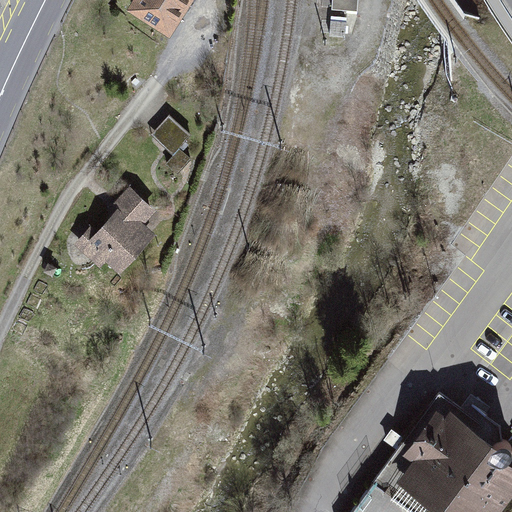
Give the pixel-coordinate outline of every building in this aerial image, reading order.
[(169,29),(187,0),(133,0),(131,4),(169,29)] [(360,0),(334,0),(333,10),(360,13),(360,0)] [(166,161),(177,171),(191,156),(180,146),(193,133),(170,112),(151,132),(174,152),(166,161)] [(152,204),(128,183),(77,240),(100,261),(107,253),(120,265),(154,226),(142,215),(152,204)] [(494,511),(511,489),(511,461),(446,409),(397,471),(448,511),(494,511)]
